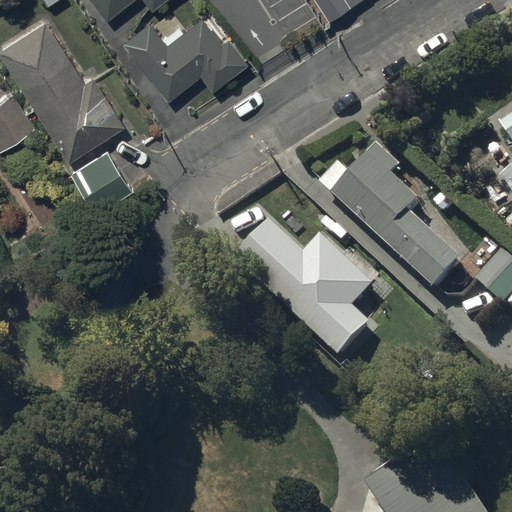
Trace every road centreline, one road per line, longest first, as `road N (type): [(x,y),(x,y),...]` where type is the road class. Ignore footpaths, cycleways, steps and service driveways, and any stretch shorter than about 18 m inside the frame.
road 1 (residential): [(463,0),(305,105)]
road 2 (residential): [(305,105),(224,0)]
